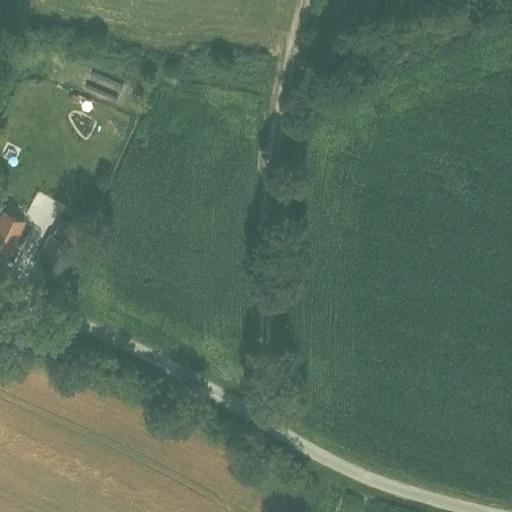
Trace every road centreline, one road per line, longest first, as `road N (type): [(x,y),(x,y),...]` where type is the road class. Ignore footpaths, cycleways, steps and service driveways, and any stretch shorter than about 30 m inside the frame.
road 1 (residential): [(0,278),(282,435),(388,482),(491,511)]
road 2 (track): [(282,435),(282,35),(289,0)]
